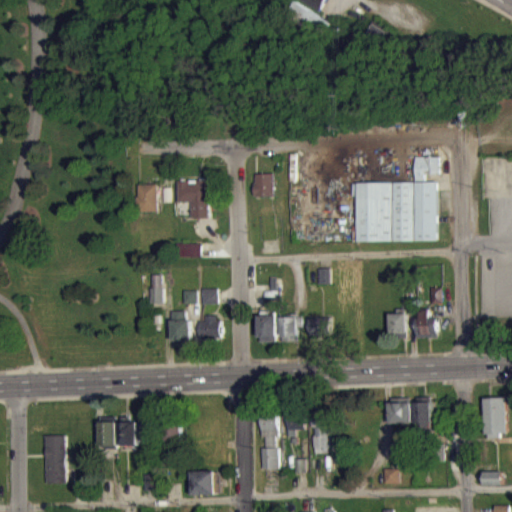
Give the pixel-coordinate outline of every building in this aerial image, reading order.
[(325,0),(284,0),(315,18),(325,0)] [(326,27),(287,10),(280,24),(320,42),(326,27)] [(440,164),(417,164),(417,187),(427,187),(427,181),(441,181),(440,164)] [(259,204),(278,203),(278,180),(258,181),(259,204)] [(182,210),(196,209),(196,226),(214,225),(213,187),(182,188),(182,210)] [(439,189),(360,190),(361,249),(440,247),(439,189)] [(142,219),(162,218),(161,191),(141,192),(142,219)] [(204,251),(179,250),(179,264),(203,264),(204,251)] [(333,291),(333,276),(321,276),(321,291),(333,291)] [(166,311),(165,282),(154,282),(154,311),(166,311)] [(220,311),(220,295),(204,296),(205,312),(220,311)] [(434,311),(445,310),(445,295),(434,295),(434,311)] [(185,311),(199,311),(200,297),(186,297),(185,311)] [(175,353),(195,353),(194,326),(189,326),(189,318),(174,318),(175,353)] [(441,325),(432,325),(432,318),(419,318),(420,345),(441,344),(441,325)] [(262,350),(280,349),(280,322),(272,322),(272,319),(261,319),(262,350)] [(393,344),(411,344),(410,320),(393,320),(393,344)] [(284,349),(302,349),(301,324),(284,324),(284,349)] [(334,324),(311,324),(312,344),(334,343),(334,324)] [(202,325),(203,346),(223,345),(222,325),(202,325)] [(487,405),(488,445),(504,445),(503,441),(511,441),(509,404),(487,405)] [(414,430),(414,406),(391,407),(392,431),(414,430)] [(434,409),(417,409),(418,434),(435,434),(434,409)] [(307,418),(291,419),(292,444),(298,444),(298,437),(308,437),(307,418)] [(264,420),(264,444),(268,444),(269,454),(281,454),(280,420),(264,420)] [(102,455),(120,455),(120,428),(131,428),(131,424),(102,424),(102,455)] [(331,461),(331,428),(317,428),(317,461),(331,461)] [(140,429),(122,429),(122,453),(140,453),(140,429)] [(144,449),(153,449),(152,429),(143,429),(144,449)] [(168,431),(168,447),(183,447),(184,432),(168,431)] [(68,491),(69,442),(49,442),(48,491),(68,491)] [(281,455),(264,455),(265,476),(281,476),(281,455)] [(386,476),(386,491),(401,491),(401,475),(386,476)] [(195,503),(219,502),(218,478),(194,478),(195,503)] [(506,492),(506,478),(486,479),(486,493),(506,492)]
